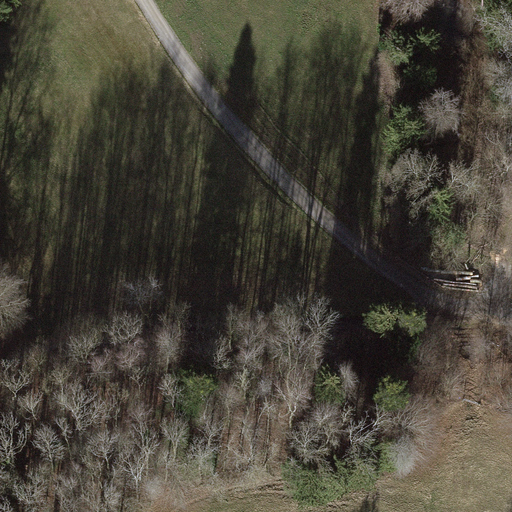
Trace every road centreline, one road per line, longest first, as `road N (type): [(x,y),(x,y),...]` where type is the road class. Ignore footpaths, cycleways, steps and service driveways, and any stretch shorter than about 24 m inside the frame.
road 1 (track): [(140,0),(213,111),(376,265),(486,319),(511,321)]
road 2 (track): [(447,302),(420,319),(126,327),(0,367)]
